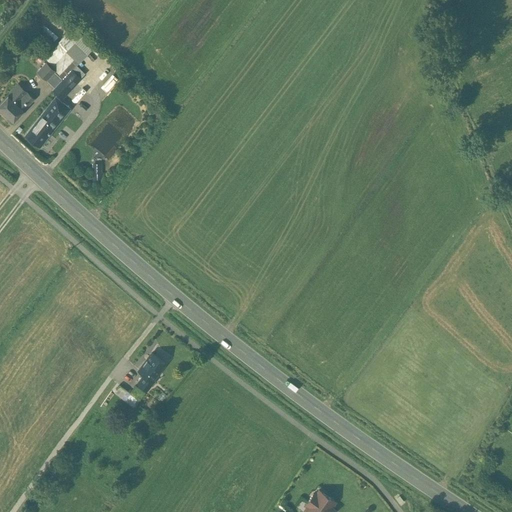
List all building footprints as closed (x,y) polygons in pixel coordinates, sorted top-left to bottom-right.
[(50,44),(58,36),(43,22),(35,30),(50,44)] [(25,107),(10,91),(0,101),(0,106),(12,119),(25,107)] [(54,98),(35,123),(49,134),(70,108),(55,97),(54,98)] [(49,134),(35,123),(32,126),(26,135),(34,141),(40,146),(49,134)] [(164,363),(151,353),(139,369),(145,374),(138,382),(147,389),(154,380),(151,378),(158,369),(159,370),(164,363)] [(122,398),(127,391),(119,385),(114,392),(122,398)] [(145,392),(136,386),(127,398),(135,404),(145,392)] [(305,510),(307,511),(331,511),(334,509),(331,507),(335,501),(319,490),(316,495),(313,494),(307,503),(309,504),(305,510)]
